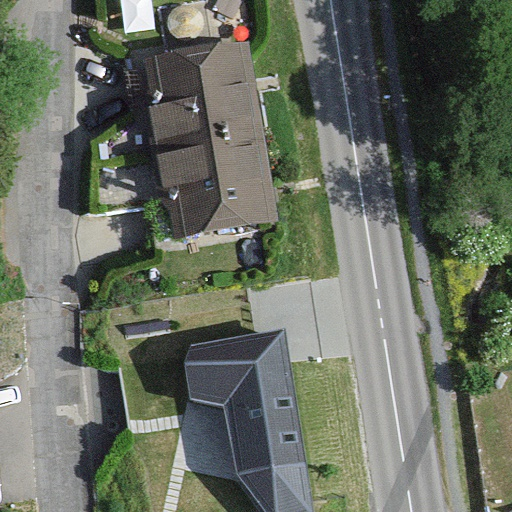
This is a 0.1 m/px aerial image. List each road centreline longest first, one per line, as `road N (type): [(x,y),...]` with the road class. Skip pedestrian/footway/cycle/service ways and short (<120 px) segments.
road 1 (tertiary): [(412,511),(331,0)]
road 2 (residential): [(51,0),(42,217),(69,511)]
